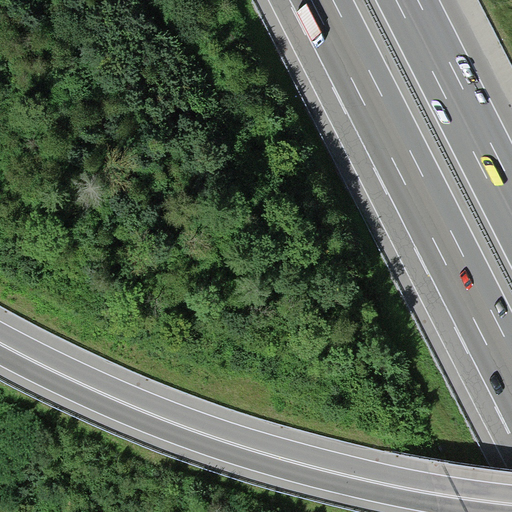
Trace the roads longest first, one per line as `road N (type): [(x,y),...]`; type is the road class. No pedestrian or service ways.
road 1 (track): [(150,0),(178,27),(255,166),(399,347),(484,511)]
road 2 (motorway): [(511,494),(398,476),(233,432),(0,330)]
road 3 (motorway): [(0,354),(225,451),(339,484),(490,511)]
road 4 (motorway): [(322,0),(511,373)]
road 5 (motorway): [(511,204),(408,0)]
